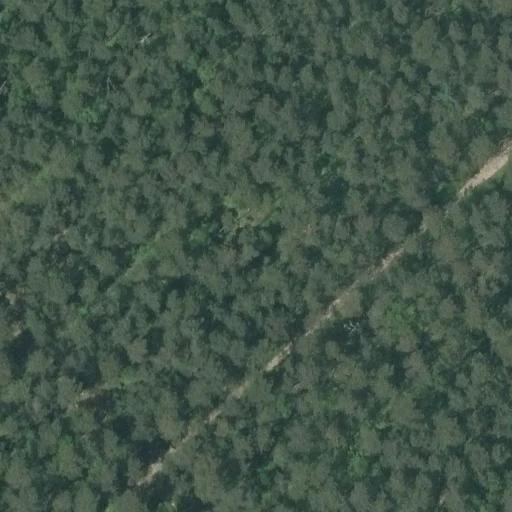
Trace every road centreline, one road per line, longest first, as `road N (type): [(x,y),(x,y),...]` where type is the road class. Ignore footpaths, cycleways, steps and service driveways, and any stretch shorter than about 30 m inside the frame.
road 1 (track): [(134,479),(511,127)]
road 2 (track): [(134,479),(0,336)]
